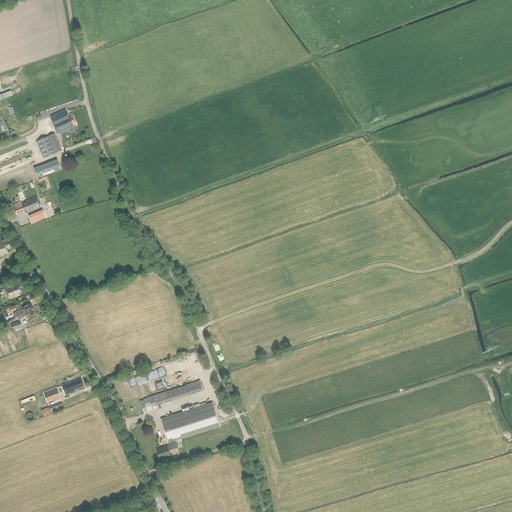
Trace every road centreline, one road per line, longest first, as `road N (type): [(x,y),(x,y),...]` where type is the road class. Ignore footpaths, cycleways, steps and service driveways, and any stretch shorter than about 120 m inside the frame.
road 1 (track): [(264,511),(244,432),(184,290),(152,255),(95,137),(67,0)]
road 2 (tertiary): [(165,511),(0,204)]
road 3 (track): [(511,221),(464,259),(422,271),(372,266),(198,330)]
